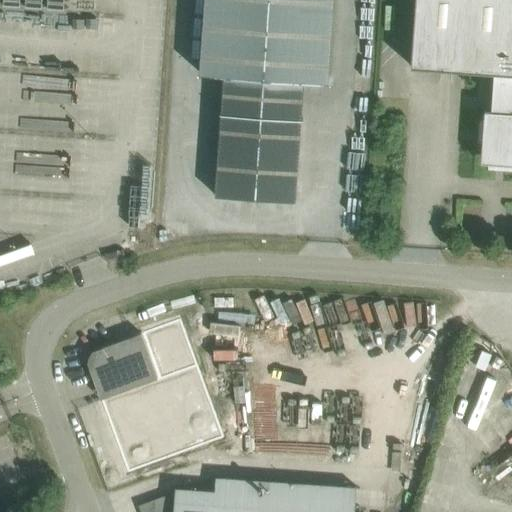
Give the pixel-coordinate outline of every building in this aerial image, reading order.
[(224,75),(215,196),(295,202),(303,81),(328,83),(333,0),(204,0),(200,73),(224,75)] [(494,72),(491,111),(484,110),(481,162),(511,164),(511,0),(415,0),(411,66),(494,72)] [(158,379),(141,333),(92,350),(88,356),(87,363),(100,399),(158,379)] [(511,442),(511,400),(480,427),(501,452),(511,442)] [(354,511),(356,487),(215,477),(214,491),(175,488),(174,496),(164,495),(148,502),(147,509),(144,509),(144,511),(354,511)]
